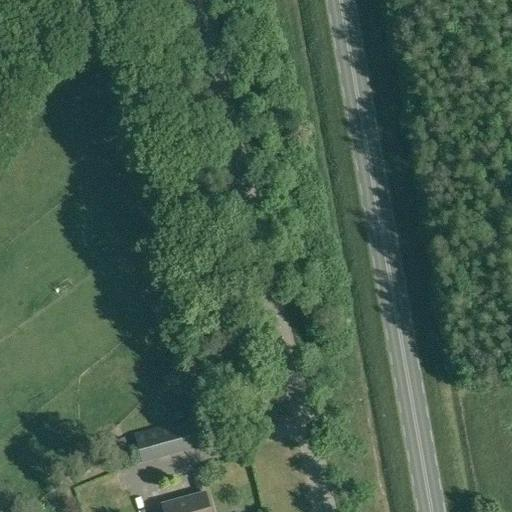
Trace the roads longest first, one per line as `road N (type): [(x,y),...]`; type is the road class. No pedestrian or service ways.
road 1 (unclassified): [(320,511),(310,452),(179,0)]
road 2 (primary): [(434,511),(342,0)]
